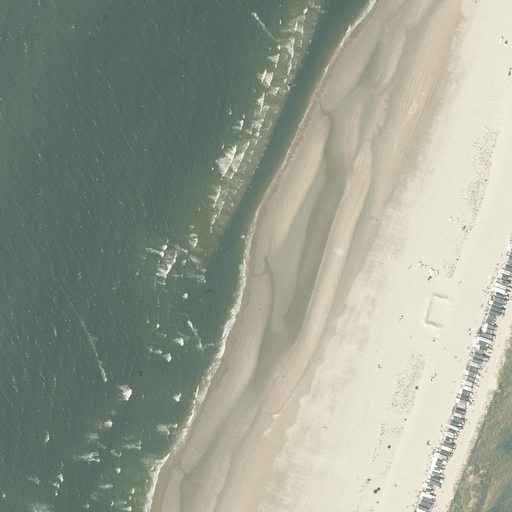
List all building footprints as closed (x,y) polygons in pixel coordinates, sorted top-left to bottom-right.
[(511,277),(511,272),(504,270),(502,275),(511,278),(511,277)] [(511,278),(502,275),(501,279),(510,283),(511,278)] [(510,283),(501,279),(499,284),(508,287),(510,283)] [(508,287),(499,284),(497,289),(507,292),(508,287)] [(507,292),(497,289),(496,294),(505,297),(507,292)] [(505,297),(496,294),(494,298),(503,302),(505,297)] [(503,302),(494,298),(492,303),(502,306),(503,302)] [(502,306),(492,303),(491,308),(500,311),(502,306)] [(500,311),(491,308),(489,312),(498,316),(500,311)] [(498,316),(489,312),(487,317),(497,321),(498,316)] [(497,321),(487,317),(486,322),(495,325),(497,321)] [(495,325),(486,322),(484,327),(493,330),(495,325)] [(493,330),(484,327),(482,331),(492,335),(493,330)] [(492,335),(482,331),(481,336),(490,339),(492,335)] [(490,339),(481,336),(479,341),(488,344),(490,339)] [(488,344),(479,341),(477,346),(487,349),(488,344)] [(487,349),(477,346),(476,350),(485,354),(487,349)] [(485,354),(476,350),(474,355),(483,358),(485,354)] [(483,358),(474,355),(472,360),(482,363),(483,358)] [(482,363),(472,360),(471,365),(480,368),(482,363)] [(480,368),(471,365),(469,369),(478,373),(480,368)] [(478,373),(469,369),(467,374),(477,377),(478,373)] [(477,377),(467,374),(466,379),(475,382),(477,377)] [(475,382),(466,379),(464,383),(473,387),(475,382)] [(473,387),(464,383),(462,388),(472,392),(473,387)] [(472,392),(462,388),(461,393),(470,396),(472,392)] [(470,396),(461,393),(459,398),(469,401),(470,396)] [(469,401),(459,398),(457,402),(467,406),(469,401)] [(467,406),(457,402),(456,407),(465,410),(467,406)] [(465,410),(456,407),(454,412),(464,415),(465,410)] [(464,415),(454,412),(452,417),(462,420),(464,415)] [(462,420),(452,417),(451,421),(460,425),(462,420)] [(460,425),(451,421),(449,426),(459,429),(460,425)] [(459,429),(449,426),(447,431),(457,434),(459,429)] [(457,434),(447,431),(446,436),(455,439),(457,434)] [(455,439),(446,436),(444,440),(454,444),(455,439)] [(454,444),(444,440),(442,445),(452,448),(454,444)] [(452,448),(442,445),(441,450),(450,453),(452,448)] [(450,453),(441,450),(439,454),(449,458),(450,453)] [(449,458),(439,454),(437,459),(447,463),(449,458)] [(447,463),(437,459),(436,464),(445,467),(447,463)] [(445,467),(436,464),(434,469),(444,472),(445,467)] [(444,472),(434,469),(432,473),(442,477),(444,472)] [(442,477),(432,473),(431,478),(440,481),(442,477)] [(440,481),(431,478),(429,483),(439,486),(440,481)] [(429,483),(427,488),(437,491),(439,486),(429,483)] [(437,491),(427,488),(426,492),(435,496),(437,491)] [(435,496),(426,492),(424,497),(434,500),(435,496)] [(434,500),(424,497),(422,502),(432,505),(434,500)] [(432,505),(422,502),(421,507),(430,510),(432,505)]
